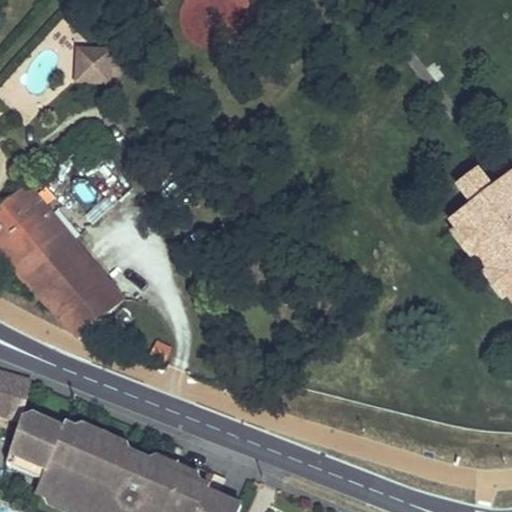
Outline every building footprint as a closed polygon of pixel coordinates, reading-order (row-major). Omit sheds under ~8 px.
[(112,59),(82,51),(74,81),(105,89),(106,82),(117,84),(121,68),(111,65),(112,59)] [(511,178),(494,192),(481,174),(463,187),(476,205),(453,222),(460,231),(477,255),(490,272),(508,296),(511,301),(511,178)] [(53,217),(29,187),(27,188),(15,198),(14,199),(38,228),(52,218),(53,217)] [(124,302),(53,217),(52,218),(38,228),(14,199),(0,210),(0,253),(29,287),(83,336),(124,302)] [(454,235),(472,259),(477,255),(460,231),(454,235)] [(485,276),(503,300),(508,296),(490,272),(485,276)] [(32,383),(0,374),(0,416),(20,422),(20,421),(32,383)] [(213,511),(220,498),(209,493),(211,489),(198,483),(177,473),(174,480),(155,471),(158,465),(127,451),(118,447),(115,454),(90,442),(93,436),(85,432),(69,425),(68,428),(67,430),(42,418),(36,416),(20,421),(20,422),(13,455),(48,471),(38,494),(53,501),(61,504),(64,497),(90,509),(88,511),(213,511)] [(129,445),(87,426),(85,432),(93,436),(90,442),(115,454),(118,447),(127,451),(129,445)] [(181,464),(162,456),(158,465),(155,471),(174,480),(177,473),(198,483),(202,474),(181,464)] [(88,511),(90,509),(64,497),(61,504),(53,501),(51,506),(63,511),(88,511)] [(242,511),(244,509),(220,498),(213,511),(242,511)]
